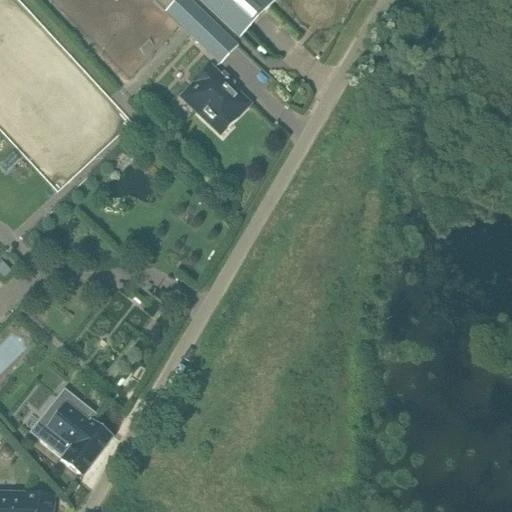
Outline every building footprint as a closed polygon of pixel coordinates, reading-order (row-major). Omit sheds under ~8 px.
[(237,47),(188,0),(177,0),(166,13),(220,64),(237,47)] [(276,0),(275,0),(202,0),(240,37),(276,0)] [(182,98),(221,135),(250,105),(231,88),(235,83),(224,72),(220,77),(211,68),(182,98)] [(181,138),(173,145),(179,152),(187,145),(181,138)] [(1,260),(0,261),(0,277),(4,281),(13,274),(1,260)] [(83,477),(112,439),(68,405),(73,397),(64,390),(35,426),(43,432),(36,440),(83,477)] [(52,511),(54,498),(35,496),(0,495),(0,511),(52,511)]
